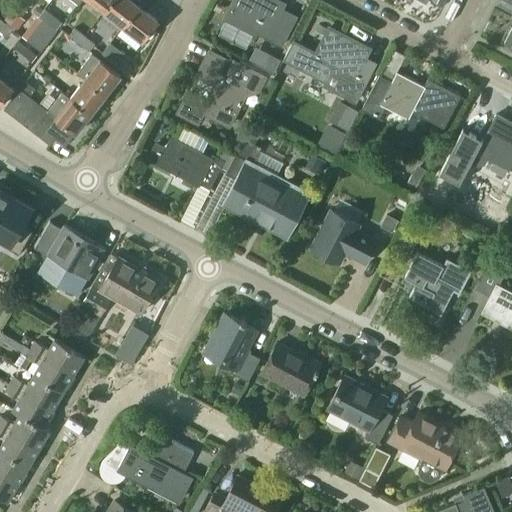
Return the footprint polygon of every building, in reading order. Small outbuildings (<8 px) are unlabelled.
[(90,0),(104,11),(112,0),(90,0)] [(132,0),(112,0),(104,11),(123,25),(139,5),(132,0)] [(277,0),(234,0),(225,18),(255,33),(256,31),(280,43),(279,44),(281,45),(285,37),(287,33),(291,25),(296,15),(295,15),(294,16),(283,10),(280,16),(273,12),(279,1),(277,0)] [(139,5),(123,25),(142,40),(158,20),(139,5)] [(13,11),(6,20),(16,28),(23,19),(13,11)] [(37,15),(30,25),(35,30),(43,20),(37,15)] [(43,20),(35,30),(42,35),(50,25),(43,20)] [(4,22),(0,26),(0,30),(7,36),(13,29),(4,22)] [(50,25),(42,35),(49,40),(57,30),(50,25)] [(294,41),(286,58),(326,79),(329,81),(338,64),(345,68),(335,86),(356,97),(365,79),(374,62),(363,57),(362,58),(354,54),(361,42),(329,26),(316,52),(294,41)] [(75,27),(69,36),(79,43),(85,35),(75,27)] [(27,40),(27,41),(34,46),(42,35),(35,30),(27,40)] [(42,35),(34,46),(41,51),(49,40),(42,35)] [(85,35),(79,43),(89,51),(93,46),(95,43),(85,35)] [(19,40),(13,47),(21,53),(27,46),(19,40)] [(102,53),(121,68),(129,58),(110,43),(102,53)] [(189,92),(179,112),(198,122),(204,111),(228,124),(248,85),(256,89),(262,78),(236,65),(236,64),(229,60),(211,51),(199,74),(215,83),(206,101),(189,92)] [(92,53),(77,73),(84,79),(105,95),(120,76),(100,60),(92,53)] [(267,54),(262,64),(274,71),(279,61),(267,54)] [(379,74),(362,109),(379,118),(385,106),(409,118),(412,111),(444,127),(461,96),(428,78),(424,86),(397,72),(392,81),(379,74)] [(0,102),(12,87),(0,78),(0,102)] [(105,95),(84,79),(70,97),(70,98),(90,114),(105,95)] [(25,81),(20,88),(29,95),(30,96),(36,88),(25,81)] [(18,89),(4,108),(13,115),(29,95),(20,88),(18,89)] [(55,116),(40,136),(40,137),(49,144),(50,144),(55,138),(65,146),(75,134),(90,114),(70,98),(70,97),(63,91),(48,110),(55,116)] [(29,95),(13,115),(22,122),(38,102),(30,96),(29,95)] [(38,102),(22,122),(22,123),(31,129),(47,109),(38,102)] [(347,106),(338,123),(348,128),(356,111),(347,106)] [(47,109),(31,129),(31,130),(40,136),(55,116),(48,110),(47,109)] [(511,123),(495,114),(482,139),(462,128),(439,173),(459,183),(470,162),(478,166),(484,164),(487,158),(508,169),(511,160),(511,123)] [(156,143),(149,158),(199,183),(200,183),(210,188),(222,165),(228,168),(235,155),(225,150),(221,158),(214,154),(212,158),(203,154),(202,153),(209,140),(183,127),(176,140),(171,137),(166,147),(156,143)] [(237,179),(224,203),(225,204),(252,218),(256,211),(290,228),(307,195),(276,178),(278,174),(254,162),(260,150),(262,147),(245,138),(236,155),(235,155),(228,168),(225,174),(226,174),(237,179)] [(312,154),(305,168),(318,174),(325,160),(312,154)] [(411,175),(406,184),(415,189),(420,179),(411,175)] [(427,194),(426,195),(440,202),(447,189),(433,182),(427,194)] [(0,216),(13,195),(9,193),(11,189),(0,183),(0,216)] [(13,195),(0,216),(0,242),(9,248),(19,254),(32,230),(22,224),(32,206),(13,195)] [(330,210),(310,248),(339,263),(345,251),(351,254),(351,256),(365,263),(377,240),(357,229),(359,225),(330,210)] [(387,214),(381,225),(392,232),(399,220),(387,214)] [(50,221),(35,247),(47,254),(37,271),(39,271),(39,272),(41,269),(70,286),(78,291),(77,294),(78,294),(105,248),(64,225),(62,228),(50,221)] [(511,244),(511,223),(510,223),(501,238),(511,244)] [(391,251),(406,259),(417,238),(402,230),(391,251)] [(511,257),(495,249),(475,287),(490,295),(483,309),(507,321),(505,324),(511,328),(511,293),(498,286),(511,258),(511,257)] [(407,298),(440,315),(452,290),(458,293),(470,270),(445,258),(441,265),(416,252),(403,277),(415,283),(407,298)] [(81,305),(69,325),(87,336),(99,316),(100,316),(112,295),(141,312),(159,281),(118,257),(100,288),(93,283),(80,305),(81,305)] [(225,311),(207,346),(238,362),(234,369),(233,372),(249,380),(260,357),(251,352),(252,349),(247,347),(256,328),(225,311)] [(133,325),(116,353),(131,361),(147,333),(133,325)] [(0,344),(2,345),(4,343),(41,364),(36,373),(66,390),(76,373),(33,347),(31,349),(27,346),(22,344),(1,332),(0,334),(0,344)] [(33,347),(76,373),(87,355),(57,337),(50,348),(37,340),(33,347)] [(276,342),(261,372),(303,394),(320,361),(303,352),(302,355),(276,342)] [(12,382),(55,408),(66,390),(36,373),(29,383),(16,375),(12,382)] [(364,436),(377,442),(392,414),(380,408),(386,396),(344,374),(327,407),(368,428),(364,436)] [(236,381),(232,390),(240,394),(244,386),(236,381)] [(55,408),(12,382),(7,390),(20,398),(14,408),(21,412),(22,412),(45,425),(46,424),(55,408)] [(445,470),(463,435),(417,410),(416,412),(417,412),(412,421),(400,415),(387,440),(422,458),(419,465),(418,471),(420,476),(424,480),(430,482),(435,480),(440,476),(443,469),(445,470)] [(0,422),(41,447),(52,428),(46,424),(45,425),(22,412),(21,412),(16,422),(3,414),(0,418),(0,422)] [(1,446),(31,464),(41,447),(0,422),(0,431),(7,436),(1,446)] [(101,464),(100,467),(100,470),(101,473),(102,476),(103,478),(106,480),(109,482),(113,482),(116,482),(119,481),(122,480),(124,477),(125,476),(126,474),(180,502),(193,476),(183,471),(194,451),(172,440),(171,441),(162,436),(155,449),(157,451),(155,454),(153,453),(152,454),(119,437),(119,438),(122,440),(119,444),(103,460),(102,462),(101,464)] [(0,469),(20,481),(31,464),(1,446),(0,447),(0,469)] [(350,460),(344,473),(359,479),(365,467),(350,460)] [(366,467),(360,480),(374,487),(380,474),(366,467)] [(20,481),(0,469),(0,493),(10,500),(20,481)] [(217,491),(206,511),(276,511),(284,496),(240,474),(229,497),(217,491)] [(511,487),(507,476),(496,481),(502,496),(511,491),(511,487)] [(455,502),(430,511),(495,511),(484,486),(464,494),(466,497),(455,502)] [(134,511),(116,501),(109,511),(134,511)]
